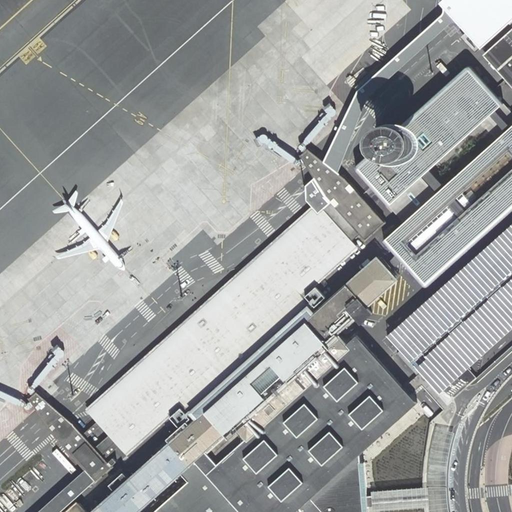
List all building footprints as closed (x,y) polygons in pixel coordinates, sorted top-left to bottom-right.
[(511,0),(439,0),(447,8),(455,18),(481,47),(511,18),(511,0)] [(360,96),(455,18),(447,8),(351,93),(317,158),(332,167),(360,96)] [(511,28),(484,54),(504,75),(511,84),(511,28)] [(511,121),(502,131),(487,115),(499,105),(485,91),(468,73),(405,124),(412,126),(417,130),(420,133),(422,136),(422,138),(423,141),(423,143),(423,147),(422,151),(420,155),(419,157),(416,159),(414,161),(410,163),(406,164),(402,164),(398,163),(394,162),(390,159),(386,155),(384,149),(383,146),(383,143),(352,169),(401,221),(378,240),(389,252),(415,279),(421,286),(511,206),(511,121)] [(383,146),(384,149),(386,155),(390,159),(394,162),(398,163),(402,164),(406,164),(410,163),(414,161),(416,159),(419,157),(420,155),(422,151),(423,147),(423,143),(423,141),(422,138),(422,136),(420,133),(417,130),(412,126),(405,124),(399,125),(393,127),(388,131),(385,137),(383,143),(383,146)] [(84,410),(107,437),(95,447),(73,422),(38,390),(28,398),(55,437),(85,471),(37,511),(61,511),(96,481),(115,464),(111,459),(120,451),(125,456),(173,415),(183,428),(85,511),(362,511),(361,504),(361,499),(357,455),(413,404),(403,393),(351,336),(342,345),(333,335),(363,310),(396,280),(378,262),(372,257),(341,285),(326,299),(313,288),(357,248),(351,241),(358,235),(364,242),(385,222),(342,178),(336,172),(332,167),(321,161),(317,158),(305,149),(298,155),(310,172),(319,187),(323,194),(328,203),(322,210),(316,202),(84,410)] [(511,331),(511,226),(390,337),(426,376),(442,395),(450,388),(457,382),(511,331)] [(379,490),(372,491),(374,511),(375,511),(381,511),(424,508),(425,511),(449,511),(448,503),(447,490),(449,456),(456,430),(451,429),(430,423),(423,487),(379,490)]
